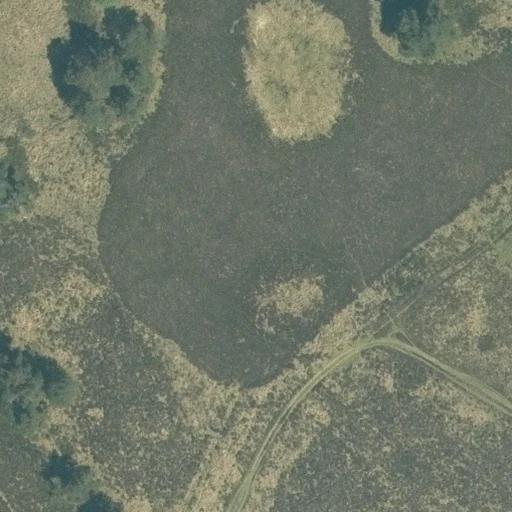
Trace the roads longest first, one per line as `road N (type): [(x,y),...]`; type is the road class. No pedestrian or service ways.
road 1 (track): [(230,511),(283,412),(376,324)]
road 2 (track): [(376,324),(511,217)]
